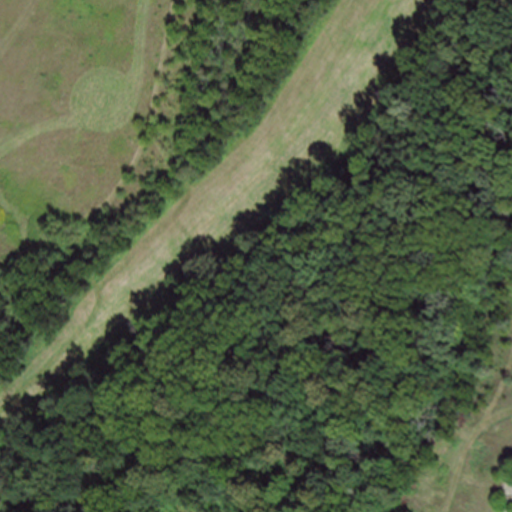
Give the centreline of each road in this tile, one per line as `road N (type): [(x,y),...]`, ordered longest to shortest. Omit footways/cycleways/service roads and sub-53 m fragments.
road 1 (track): [(175,0),(138,165),(110,220),(97,317),(0,422)]
road 2 (track): [(511,368),(445,511)]
road 3 (track): [(125,191),(0,266)]
